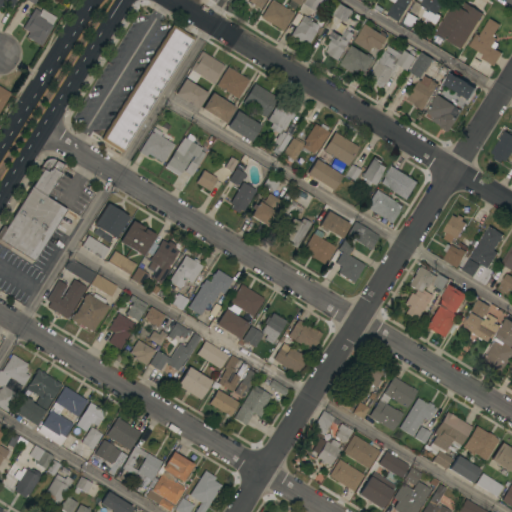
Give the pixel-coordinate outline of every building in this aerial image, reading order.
[(0,0),(0,5),(10,10),(14,0),(0,0)] [(265,0),(259,9),(253,5),(248,1),(248,0),(265,0)] [(260,17),(270,0),(272,0),(286,9),(287,8),(289,9),(288,10),(294,13),(282,31),(260,17)] [(304,0),(324,0),(317,12),(303,3),(304,0)] [(410,0),(405,10),(388,0),(410,0)] [(422,0),(443,0),(435,15),(428,11),(427,13),(424,11),(425,9),(419,5),(422,0)] [(351,10),(347,18),(348,19),(346,21),(345,21),(344,22),(331,15),(338,3),(351,10)] [(385,14),(393,3),(404,10),(397,22),(385,14)] [(453,3),(460,8),(464,3),(482,14),(481,15),(483,16),(477,26),(475,24),(460,49),(434,33),(453,3)] [(34,8),(39,12),(41,9),(56,17),(51,25),(52,26),(40,46),(26,37),(28,32),(22,28),(34,8)] [(417,19),(410,31),(399,24),(406,12),(417,19)] [(306,47),(289,36),(296,25),(302,15),(308,18),(308,19),(319,26),(306,47)] [(493,66),(491,65),(491,67),(481,60),(481,59),(480,58),(480,57),(477,55),(478,52),(468,46),(475,34),(478,36),(489,18),(499,24),(493,34),(494,35),(493,37),(495,38),(493,42),(498,44),(494,49),(501,53),(493,66)] [(172,24),(193,37),(121,152),(100,139),(172,24)] [(364,24),(386,38),(378,50),(373,47),(372,49),(371,48),(368,52),(353,42),(364,24)] [(337,60),(327,55),(328,53),(325,52),(328,47),(327,46),(330,39),(327,37),(331,31),(341,37),(345,30),(346,30),(348,27),(353,30),(351,33),(353,34),(337,60)] [(373,59),(365,72),(358,68),(354,75),(338,65),(350,45),(373,59)] [(406,71),(397,65),(393,72),(392,71),(382,88),(372,81),(374,79),(369,75),(377,62),(384,51),(387,46),(400,55),(403,50),(408,53),(410,49),(416,53),(413,57),(415,57),(406,71)] [(224,66),(217,77),(218,77),(213,84),(199,76),(195,82),(186,77),(190,70),(189,69),(201,51),(224,66)] [(420,52),(432,59),(424,72),(423,72),(419,78),(408,71),(420,52)] [(248,80),(237,99),(216,85),(227,67),(248,80)] [(461,95),(460,97),(456,95),(457,93),(443,84),(449,73),(456,77),(467,83),(467,84),(474,89),(468,100),(461,95)] [(421,111),(412,105),(413,105),(406,100),(418,80),(420,81),(423,76),(428,79),(429,78),(431,79),(431,80),(432,79),(434,81),(433,82),(437,84),(421,111)] [(207,93),(197,109),(174,94),(184,79),(207,93)] [(242,103),(254,83),(277,98),(265,117),(242,103)] [(0,86),(10,93),(0,110),(0,86)] [(234,107),(224,123),(201,109),(211,93),(234,107)] [(454,106),(449,114),(456,118),(447,132),(439,127),(439,126),(431,120),(430,119),(430,116),(424,113),(436,94),(454,106)] [(293,114),(294,114),(290,120),(289,119),(287,124),(286,126),(285,126),(283,130),(280,129),(278,133),(268,128),(271,123),(266,120),(277,102),(294,112),(293,114)] [(260,126),(249,142),(225,127),(236,111),(260,126)] [(314,124),(328,133),(316,151),(314,150),(312,154),(309,152),(308,154),(300,149),(302,148),(301,147),(293,161),(292,160),(291,162),(286,160),(288,158),(281,153),(285,147),(286,147),(292,138),(293,139),(294,137),(304,143),(304,142),(303,141),(314,124)] [(153,127),(161,133),(159,136),(173,144),(162,162),(156,159),(154,158),(154,157),(148,153),(146,157),(138,152),(153,127)] [(280,152),(271,146),(280,131),(290,137),(280,152)] [(511,149),(504,162),(490,153),(503,131),(511,136),(511,149)] [(358,148),(347,166),(322,150),(334,132),(358,148)] [(197,165),(198,165),(191,176),(183,171),(190,160),(189,159),(180,173),(177,176),(163,167),(174,150),(175,151),(183,137),(201,148),(199,151),(204,154),(197,165)] [(230,172),(223,167),(223,166),(221,165),(224,161),(223,161),(226,155),(229,157),(230,157),(237,161),(230,172)] [(374,186),(370,183),(368,186),(363,183),(365,180),(360,177),(361,175),(360,175),(362,173),(363,173),(373,157),(381,162),(380,164),(385,167),(374,186)] [(40,172),(38,171),(43,162),(44,160),(48,159),(50,158),(53,159),(55,160),(64,166),(45,197),(30,187),(40,172)] [(341,176),(331,190),(305,174),(315,159),(341,176)] [(353,181),(344,175),(350,164),(360,170),(353,181)] [(416,182),(405,200),(379,183),(390,166),(416,182)] [(246,175),(243,179),(242,178),(238,185),(237,184),(236,186),(229,181),(229,180),(228,179),(235,168),(246,175)] [(216,178),(208,191),(194,183),(202,170),(216,178)] [(280,181),(273,191),(263,185),(269,174),(280,181)] [(242,211),(240,210),(237,213),(229,208),(231,205),(229,203),(241,182),(255,190),(242,211)] [(45,197),(65,209),(66,208),(79,216),(65,238),(52,230),(33,262),(10,247),(8,250),(0,244),(0,228),(2,225),(5,227),(30,187),(45,197)] [(401,206),(390,224),(364,207),(375,190),(401,206)] [(249,216),(253,210),(250,208),(253,204),(256,206),(258,201),(260,202),(262,199),(264,200),(268,193),(270,194),(271,194),(279,199),(279,200),(281,201),(274,211),(276,213),(267,227),(249,216)] [(286,201),(287,202),(289,199),(296,203),(294,206),(295,207),(288,218),(279,212),(286,201)] [(92,233),(95,227),(93,225),(107,203),(128,217),(114,239),(112,238),(112,239),(102,233),(98,237),(92,233)] [(349,224),(340,239),(318,225),(327,211),(349,224)] [(451,215),(456,218),(457,215),(463,218),(461,221),(465,223),(455,239),(453,238),(450,243),(442,238),(445,233),(442,231),(451,215)] [(292,218),(299,222),(302,218),(310,223),(295,248),(285,241),(287,238),(282,235),(292,218)] [(131,221),(139,226),(140,224),(148,229),(147,230),(154,235),(142,256),(119,242),(131,221)] [(378,236),(369,250),(345,235),(354,221),(378,236)] [(483,234),(482,234),(483,231),(484,232),(488,226),(502,235),(500,238),(501,239),(499,242),(498,241),(492,250),(496,253),(495,254),(486,268),(481,265),(480,266),(478,264),(478,263),(468,257),(483,234)] [(324,265),(308,256),(310,254),(302,249),(312,233),(312,234),(315,229),(323,234),(320,238),(335,247),(324,265)] [(108,249),(101,260),(80,246),(87,235),(108,249)] [(159,284),(150,278),(158,266),(148,260),(161,240),(167,244),(169,242),(173,245),(172,247),(178,251),(167,267),(169,268),(159,284)] [(337,273),(340,268),(339,267),(340,266),(334,263),(339,256),(337,254),(339,251),(337,249),(343,240),(353,246),(352,247),(353,248),(349,255),(348,254),(347,256),(348,256),(348,255),(364,265),(357,276),(358,276),(356,279),(356,278),(353,283),(337,273)] [(442,259),(446,252),(442,250),(446,244),(449,246),(450,245),(458,250),(459,248),(465,252),(456,268),(442,259)] [(511,270),(500,263),(511,244),(511,270)] [(107,262),(114,251),(135,264),(129,275),(107,262)] [(184,255),(192,260),(193,258),(198,262),(197,264),(201,266),(191,283),(186,280),(185,282),(183,281),(179,288),(168,282),(184,255)] [(467,258),(479,266),(472,277),(461,270),(467,258)] [(80,280),(81,279),(74,275),(75,274),(78,275),(77,274),(78,273),(73,270),(72,269),(73,266),(75,267),(75,266),(72,264),(74,261),(87,269),(87,268),(95,273),(95,274),(112,284),(105,295),(80,280)] [(416,320),(405,313),(409,307),(404,304),(410,293),(413,295),(416,290),(408,285),(419,266),(436,277),(437,274),(447,279),(441,290),(431,285),(428,284),(426,288),(424,286),(422,290),(431,295),(416,320)] [(137,267),(148,274),(141,286),(130,279),(137,267)] [(200,287),(199,286),(201,283),(202,284),(205,279),(208,282),(211,277),(210,277),(212,273),(213,274),(216,270),(231,279),(222,294),(218,292),(211,304),(208,302),(199,315),(187,308),(200,287)] [(506,273),(511,278),(511,290),(509,288),(505,294),(496,288),(506,273)] [(67,319),(46,307),(49,302),(45,300),(56,281),(65,287),(58,298),(61,299),(72,279),(85,287),(67,319)] [(263,299),(252,317),(229,302),(240,284),(263,299)] [(466,295),(455,312),(454,312),(454,313),(445,308),(445,309),(456,315),(443,337),(435,332),(434,333),(426,328),(426,327),(425,327),(438,306),(436,305),(448,284),(466,295)] [(92,332),(77,323),(76,324),(71,321),(71,318),(74,313),(75,313),(82,300),(81,299),(84,294),(85,295),(86,293),(87,294),(89,290),(106,300),(104,304),(108,306),(101,319),(98,320),(92,332)] [(181,310),(171,304),(174,299),(172,298),(174,295),(176,296),(177,293),(188,300),(181,310)] [(146,305),(136,321),(124,314),(128,308),(127,307),(129,305),(130,305),(132,302),(128,300),(131,295),(146,305)] [(482,318),(470,310),(477,299),(489,307),(482,318)] [(164,315),(156,328),(142,319),(149,307),(164,315)] [(214,325),(224,309),(247,324),(237,339),(214,325)] [(119,349),(107,342),(112,333),(107,329),(112,321),(111,321),(112,318),(113,319),(117,313),(135,324),(119,349)] [(285,322),(271,344),(263,339),(266,335),(260,332),(265,324),(262,323),(267,316),(269,318),(271,313),(285,322)] [(481,338),(481,339),(477,337),(478,336),(462,327),(470,313),(483,320),(487,314),(496,319),(493,323),(498,326),(491,338),(489,337),(487,342),(481,338)] [(511,352),(499,372),(482,361),(495,340),(494,340),(496,336),(495,335),(506,318),(511,321),(511,347),(511,346),(510,347),(503,343),(511,348),(511,352)] [(313,330),(313,329),(321,334),(310,351),(286,336),(297,320),(313,330)] [(187,330),(188,329),(191,331),(189,334),(186,332),(182,338),(178,336),(178,337),(175,336),(177,334),(176,333),(171,340),(166,336),(175,322),(187,330)] [(250,326),(262,334),(254,348),(241,340),(250,326)] [(152,331),(158,334),(160,331),(166,334),(159,345),(147,338),(152,331)] [(187,357),(186,356),(176,371),(166,364),(166,363),(164,362),(159,371),(148,364),(157,350),(169,358),(178,344),(184,347),(193,333),(199,338),(187,357)] [(154,350),(144,365),(133,358),(134,356),(129,353),(137,340),(154,350)] [(227,355),(218,369),(195,354),(204,341),(227,355)] [(298,353),(299,352),(306,357),(295,374),(292,378),(285,374),(286,373),(287,374),(289,370),(272,359),(282,343),(298,353)] [(27,364),(25,368),(27,369),(25,373),(29,376),(22,386),(12,379),(11,380),(8,378),(3,386),(17,395),(7,412),(0,408),(0,388),(1,387),(0,386),(0,372),(11,354),(27,364)] [(225,369),(223,368),(230,355),(237,359),(232,369),(234,370),(232,374),(238,377),(231,391),(222,387),(222,386),(217,383),(225,369)] [(375,388),(357,377),(362,370),(364,371),(369,364),(373,366),(374,364),(379,367),(377,369),(382,372),(377,379),(379,380),(375,388)] [(210,381),(199,399),(176,384),(187,367),(210,381)] [(11,411),(20,396),(21,396),(22,395),(32,401),(31,403),(33,404),(38,397),(25,388),(28,383),(35,373),(34,372),(37,369),(61,384),(59,388),(35,426),(11,411)] [(242,398),(233,392),(239,383),(240,383),(248,370),(255,374),(253,378),(254,379),(242,398)] [(368,416),(392,377),(409,387),(409,386),(416,391),(405,408),(389,398),(385,404),(394,410),(395,409),(402,414),(391,431),(368,416)] [(287,390),(283,396),(267,386),(271,379),(287,390)] [(252,385),(270,396),(260,412),(262,413),(259,417),(252,413),(244,425),(232,418),(252,385)] [(87,401),(77,417),(54,402),(64,386),(87,401)] [(237,402),(229,416),(208,404),(216,390),(237,402)] [(335,403),(342,392),(357,401),(353,407),(350,412),(335,403)] [(368,407),(363,404),(367,398),(371,401),(368,407)] [(416,398),(426,404),(427,402),(433,406),(432,407),(435,409),(428,421),(425,419),(425,420),(423,419),(424,418),(423,417),(420,421),(422,422),(419,426),(418,425),(411,437),(397,428),(416,398)] [(89,402),(105,413),(101,420),(100,420),(96,426),(92,424),(90,423),(85,432),(75,425),(89,402)] [(358,402),(368,408),(361,419),(351,413),(358,402)] [(37,432),(49,411),(48,411),(51,408),(50,408),(51,406),(60,412),(58,415),(73,424),(64,437),(65,438),(59,446),(37,432)] [(322,411),(333,417),(322,435),(311,429),(322,411)] [(471,427),(460,446),(459,445),(455,451),(448,446),(443,453),(451,458),(444,469),(431,461),(435,455),(422,448),(425,444),(428,447),(431,442),(431,443),(435,436),(433,435),(434,433),(433,433),(446,412),(471,427)] [(139,432),(128,450),(105,435),(116,417),(139,432)] [(351,431),(344,443),(343,442),(342,443),(339,441),(340,440),(333,436),(337,430),(336,429),(339,423),(351,431)] [(420,426),(430,433),(423,443),(413,437),(420,426)] [(471,452),(471,453),(462,448),(475,426),(497,439),(484,461),(471,452)] [(90,427),(93,429),(94,428),(96,430),(96,431),(101,434),(91,450),(80,443),(90,427)] [(0,435),(1,436),(0,437),(0,446),(8,451),(4,459),(2,458),(0,461),(0,435)] [(341,453),(352,435),(378,451),(367,469),(341,453)] [(320,447),(315,444),(319,438),(324,441),(320,447)] [(328,443),(331,439),(339,444),(336,448),(338,450),(329,465),(324,463),(323,465),(318,463),(320,460),(315,457),(325,441),(328,443)] [(102,440),(108,443),(109,441),(113,444),(112,445),(113,446),(113,447),(119,450),(118,451),(126,456),(119,467),(111,462),(110,464),(104,461),(93,454),(102,440)] [(489,460),(500,443),(511,450),(511,467),(509,472),(489,460)] [(53,457),(45,470),(45,469),(41,475),(40,475),(28,495),(26,495),(24,498),(13,491),(15,488),(14,487),(18,480),(3,471),(8,464),(12,467),(12,465),(18,469),(17,470),(22,473),(25,469),(30,472),(31,469),(32,469),(36,464),(35,463),(36,460),(28,455),(34,445),(53,457)] [(134,446),(160,461),(147,484),(146,483),(145,485),(142,483),(143,481),(141,480),(121,468),(134,446)] [(144,496),(148,489),(150,490),(151,488),(148,486),(168,452),(169,453),(170,451),(187,461),(189,462),(189,463),(192,464),(181,482),(175,478),(173,482),(174,483),(175,482),(183,487),(182,488),(183,489),(173,505),(162,497),(161,498),(172,505),(168,511),(144,496)] [(408,466),(400,479),(377,464),(385,451),(408,466)] [(448,469),(456,455),(479,470),(470,483),(448,469)] [(327,476),(338,458),(364,474),(353,492),(327,476)] [(53,475),(45,470),(52,459),(60,464),(53,475)] [(402,479),(410,467),(420,474),(413,485),(402,479)] [(203,471),(214,478),(213,481),(220,486),(203,511),(193,511),(199,503),(188,495),(203,471)] [(395,486),(380,509),(357,494),(369,477),(372,472),(395,486)] [(502,486),(495,497),(474,484),(481,473),(502,486)] [(56,474),(64,479),(66,476),(72,480),(56,506),(47,501),(48,498),(45,496),(47,493),(45,492),(56,474)] [(80,477),(91,483),(86,493),(80,489),(77,494),(73,492),(75,487),(74,486),(80,477)] [(417,509),(418,509),(416,511),(397,511),(392,508),(397,502),(392,498),(401,483),(411,490),(417,481),(430,490),(417,509)] [(511,507),(501,501),(507,490),(511,482),(511,507)] [(438,485),(445,489),(435,505),(428,501),(438,485)] [(131,507),(128,511),(112,511),(99,503),(106,491),(131,507)] [(70,511),(64,511),(63,511),(62,511),(60,510),(61,509),(59,508),(61,505),(60,504),(62,502),(66,496),(67,497),(68,495),(70,497),(69,498),(76,503),(70,511)] [(188,511),(177,511),(174,510),(181,498),(193,505),(188,511)] [(486,511),(457,511),(465,499),(486,511)] [(420,511),(427,502),(438,508),(439,505),(450,511),(420,511)]
